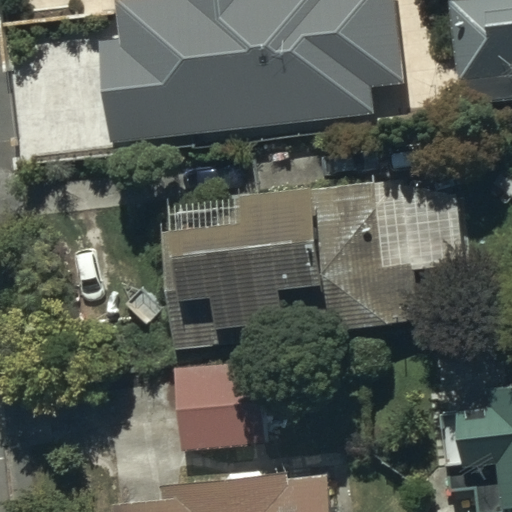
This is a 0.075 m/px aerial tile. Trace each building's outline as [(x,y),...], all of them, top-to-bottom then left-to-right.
[(173,0),(174,7),(123,11),(125,46),(106,48),(113,145),(375,127),(372,94),(405,92),(398,0),(173,0)] [(511,1),(459,5),(466,115),(511,112),(511,1)] [(182,241),(168,242),(178,360),(446,337),(440,275),(387,279),(379,191),(247,203),(250,244),(182,250),(182,241)] [(267,369),(175,374),(180,458),(272,453),(267,369)] [(511,511),(511,400),(495,403),(498,421),(444,427),(452,500),(477,497),(478,511),(511,511)] [(168,511),(152,511),(334,511),(333,491),(292,495),(292,483),(167,493),(168,511)]
